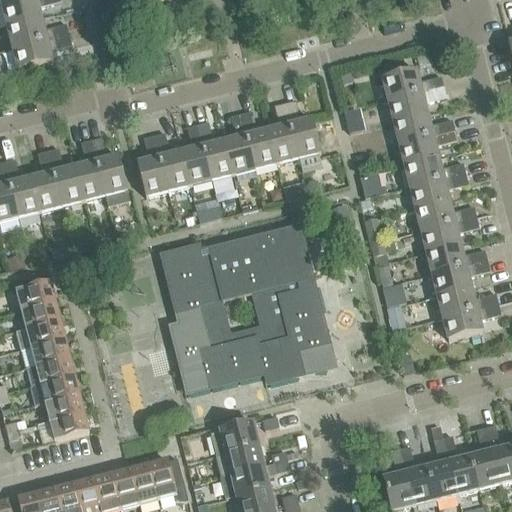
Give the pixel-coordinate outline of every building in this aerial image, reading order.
[(0,0),(2,10),(42,0),(0,0)] [(40,12),(61,7),(59,0),(42,0),(2,10),(8,32),(42,23),(40,12)] [(170,0),(134,0),(138,15),(173,6),(170,0)] [(42,23),(8,32),(13,53),(69,39),(67,29),(45,34),(42,23)] [(69,39),(13,53),(19,76),(53,67),(50,55),(72,50),(69,39)] [(417,75),(383,83),(388,106),(444,92),(441,81),(420,87),(417,75)] [(350,76),(340,79),(343,89),(353,87),(350,76)] [(428,119),(425,108),(447,102),(444,92),(388,106),(394,127),(428,119)] [(285,108),(299,164),(321,158),(313,124),(301,127),(296,105),(285,108)] [(280,132),(269,135),(277,169),(299,164),(285,108),(275,111),(280,132)] [(277,169),(269,135),(258,138),(252,116),(242,119),(255,175),(277,169)] [(352,116),(344,118),(348,132),(356,130),(352,116)] [(231,122),(236,143),(225,146),(234,180),(255,175),(242,119),(231,122)] [(428,119),(394,127),(399,149),(455,135),(452,125),(431,130),(428,119)] [(234,180),(225,146),(214,148),(209,127),(198,130),(212,186),(234,180)] [(193,154),(182,157),(190,191),(212,186),(198,130),(187,132),(193,154)] [(436,151),(458,146),(455,135),(399,149),(405,171),(439,162),(436,151)] [(190,191),(182,157),(171,159),(165,138),(155,141),(169,197),(190,191)] [(149,165),(138,168),(146,202),(169,197),(155,141),(144,143),(149,165)] [(103,143),(92,145),(106,201),(128,195),(119,161),(108,164),(103,143)] [(92,145),(81,148),(87,169),(76,172),(84,206),(106,201),(92,145)] [(59,153),(49,156),(62,212),(84,206),(76,172),(64,175),(59,153)] [(49,156),(38,159),(43,180),(32,183),(40,217),(62,212),(49,156)] [(367,159),(355,162),(357,169),(368,166),(367,159)] [(439,162),(405,171),(410,193),(466,179),(463,168),(442,173),(439,162)] [(40,217),(32,183),(21,186),(16,164),(5,167),(19,223),(40,217)] [(0,227),(19,223),(5,167),(0,168),(0,227)] [(466,179),(410,193),(416,214),(450,206),(447,195),(469,189),(466,179)] [(304,187),(293,190),(297,204),(308,201),(304,187)] [(375,191),(363,194),(365,204),(377,201),(375,191)] [(276,194),(272,200),(273,206),(283,203),(281,193),(276,194)] [(371,203),(359,206),(361,214),(373,211),(371,203)] [(450,206),(416,214),(421,236),(477,222),(474,211),(453,217),(450,206)] [(349,226),(345,210),(334,212),(338,229),(349,226)] [(218,211),(207,214),(210,226),(221,223),(218,211)] [(477,222),(421,236),(426,258),(461,249),(458,238),(480,233),(477,222)] [(378,224),(365,227),(370,249),(384,245),(378,224)] [(183,329),(171,332),(188,398),(266,379),(268,388),(299,381),(297,373),(305,371),(306,374),(327,375),(328,349),(329,348),(300,232),(209,255),(210,259),(202,261),(199,251),(162,261),(177,318),(180,317),(183,329)] [(105,242),(93,245),(96,255),(107,252),(105,242)] [(384,245),(370,249),(373,261),(387,258),(384,245)] [(461,249),(426,258),(432,280),(488,266),(485,255),(464,260),(461,249)] [(62,251),(50,254),(53,265),(64,262),(62,251)] [(22,260),(6,264),(9,276),(26,272),(22,260)] [(127,263),(111,267),(114,278),(130,274),(127,263)] [(469,282),(490,276),(488,266),(432,280),(437,301),(472,293),(469,282)] [(388,270),(378,272),(383,292),(393,289),(388,270)] [(51,287),(16,296),(21,315),(56,306),(51,287)] [(401,288),(381,293),(386,312),(406,307),(401,288)] [(472,293),(437,301),(443,323),(499,309),(496,298),(475,304),(472,293)] [(56,306),(21,315),(26,334),(61,325),(56,306)] [(499,309),(443,323),(448,345),(483,337),(480,325),(501,319),(499,309)] [(401,310),(386,314),(392,336),(406,332),(401,310)] [(26,334),(18,336),(23,354),(31,352),(65,343),(61,325),(26,334)] [(65,343),(31,352),(23,354),(28,373),(70,362),(65,343)] [(410,358),(398,361),(402,377),(403,381),(415,378),(410,358)] [(40,389),(75,381),(70,362),(28,373),(33,391),(33,392),(40,390),(40,389)] [(75,381),(40,389),(40,390),(33,392),(33,391),(31,392),(35,411),(45,409),(45,408),(80,399),(75,381)] [(6,389),(0,390),(0,399),(8,398),(6,389)] [(8,398),(0,399),(0,408),(10,406),(8,398)] [(80,399),(45,408),(45,409),(50,426),(50,427),(85,418),(80,399)] [(85,418),(50,427),(50,426),(39,429),(44,449),(55,446),(90,437),(85,418)] [(256,438),(279,432),(277,422),(254,428),(220,437),(226,458),(226,459),(259,450),(256,438)] [(15,427),(5,429),(7,438),(18,435),(15,427)] [(511,486),(511,450),(501,453),(495,430),(486,433),(490,447),(492,456),(500,489),(511,486)] [(440,431),(431,433),(434,446),(438,460),(447,457),(444,443),(440,431)] [(477,435),(480,449),(490,447),(486,433),(477,435)] [(18,435),(7,438),(9,446),(20,443),(18,435)] [(453,441),(444,443),(447,457),(456,455),(453,441)] [(226,458),(216,461),(221,482),(224,481),(225,483),(228,482),(227,479),(230,478),(231,480),(265,471),(259,450),(226,459),(226,458)] [(401,454),(404,468),(414,466),(410,452),(401,454)] [(401,454),(392,456),(395,471),(404,468),(401,454)] [(285,456),(271,460),(274,469),(288,466),(285,456)] [(492,456),(471,461),(479,495),(500,489),(492,456)] [(479,495),(471,461),(449,466),(458,500),(479,495)] [(149,470),(158,505),(174,501),(175,503),(176,506),(179,508),(182,507),(184,507),(189,506),(178,464),(169,467),(169,465),(149,470)] [(288,466),(274,469),(276,478),(290,475),(288,466)] [(449,466),(428,472),(436,505),(458,500),(449,466)] [(149,470),(131,475),(140,510),(158,505),(149,470)] [(230,478),(227,479),(228,482),(231,482),(236,501),(270,493),(265,471),(231,480),(230,478)] [(428,472),(407,477),(415,511),(436,505),(428,472)] [(131,475),(112,480),(120,511),(130,511),(140,510),(131,475)] [(407,477),(385,483),(391,511),(409,511),(415,511),(407,477)] [(120,511),(112,480),(93,484),(100,511),(120,511)] [(100,511),(93,484),(75,489),(80,511),(100,511)] [(80,511),(75,489),(56,494),(60,511),(80,511)] [(274,511),(270,493),(236,501),(239,511),(274,511)] [(60,511),(56,494),(37,499),(40,511),(60,511)] [(40,511),(37,499),(18,504),(20,511),(40,511)] [(296,499),(282,503),(284,511),(298,508),(296,499)]
